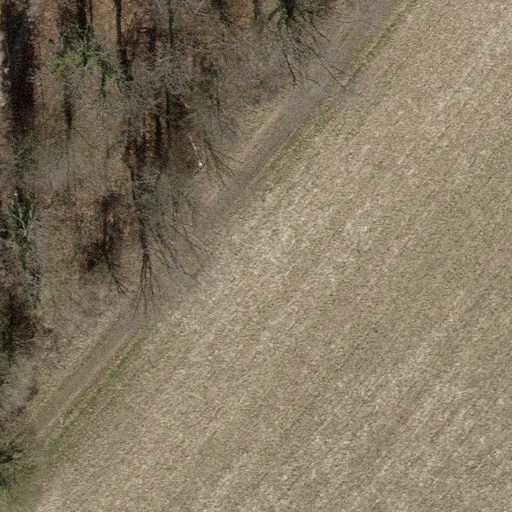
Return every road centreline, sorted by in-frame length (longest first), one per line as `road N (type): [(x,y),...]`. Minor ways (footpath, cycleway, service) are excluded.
road 1 (track): [(0,468),(324,0)]
road 2 (track): [(0,116),(34,0)]
